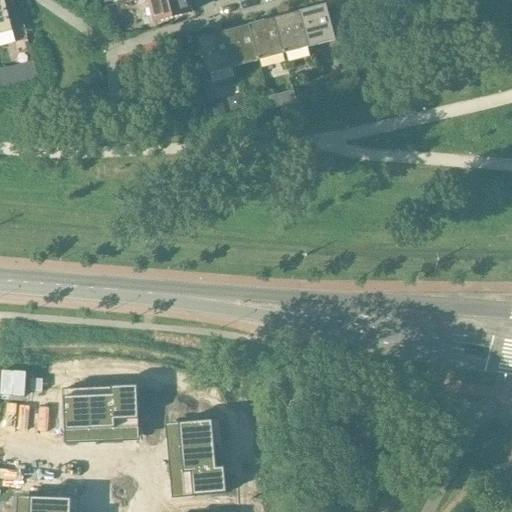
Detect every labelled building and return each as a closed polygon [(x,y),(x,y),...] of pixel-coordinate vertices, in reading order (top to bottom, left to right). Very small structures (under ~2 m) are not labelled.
[(2,0),(0,0),(0,34),(11,32),(2,0)] [(186,0),(147,0),(153,23),(190,13),(186,0)] [(340,15),(328,18),(325,6),(323,6),(324,7),(307,11),(305,8),(298,12),(298,14),(308,49),(334,41),(332,34),(336,33),(344,31),(340,15)] [(298,14),(281,18),(279,15),(273,19),(273,20),(282,55),(308,49),(298,14)] [(273,20),(256,25),(254,21),(247,26),(248,27),(257,62),(282,55),(273,20)] [(248,27),(231,32),(229,28),(222,32),(222,34),(232,69),(257,62),(248,27)] [(349,51),(344,31),(336,33),(341,53),(344,61),(352,59),(349,51)] [(222,34),(206,38),(204,35),(197,39),(197,40),(206,75),(232,69),(222,34)] [(32,65),(0,73),(0,87),(35,78),(32,65)] [(300,88),(295,90),(297,100),(309,97),(307,92),(300,88)] [(264,95),(242,100),(246,114),(268,108),(264,95)] [(221,101),(209,104),(212,119),(224,116),(221,101)] [(136,387),(111,388),(113,430),(138,429),(136,387)] [(111,388),(87,389),(89,431),(113,430),(111,388)] [(87,389),(62,390),(64,432),(89,431),(87,389)] [(219,421),(178,424),(180,449),(222,446),(219,421)] [(222,446),(180,449),(182,473),(224,470),(222,446)] [(224,470),(182,473),(184,498),(226,494),(224,470)] [(29,498),(28,511),(78,511),(79,500),(29,498)]
